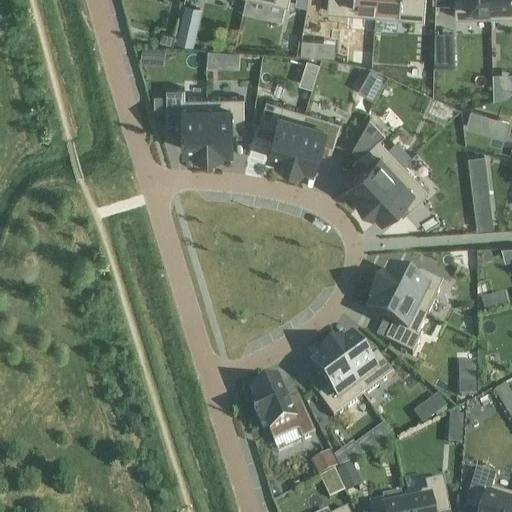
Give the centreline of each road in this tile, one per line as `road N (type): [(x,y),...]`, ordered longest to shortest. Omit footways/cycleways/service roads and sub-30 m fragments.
road 1 (residential): [(155,187),(246,183),(298,197),(334,215),(353,247),(348,287),(316,327),(208,384)]
road 2 (residential): [(155,187),(208,384)]
road 3 (residential): [(96,0),(155,187)]
road 4 (residential): [(208,384),(248,511)]
